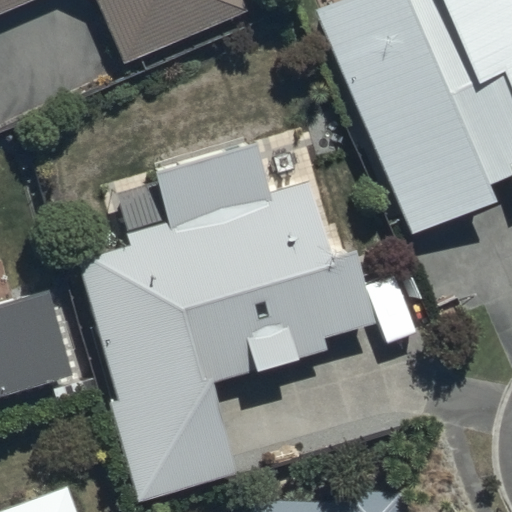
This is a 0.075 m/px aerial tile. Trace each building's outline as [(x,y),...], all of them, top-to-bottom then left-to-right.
[(91,0),(112,50),(232,0),(91,0)] [(511,0),(304,0),(402,224),(482,181),(479,168),(499,160),(506,176),(511,172),(511,0)] [(241,122),(138,150),(156,207),(115,218),(118,232),(66,246),(106,389),(99,391),(126,487),(224,459),(199,370),(250,356),(248,349),(283,339),(285,345),(317,336),(312,319),(363,305),(340,226),(315,233),(297,167),(257,179),(241,122)] [(0,382),(15,378),(17,388),(49,380),(47,370),(62,366),(36,272),(0,281),(0,382)] [(0,511),(71,511),(58,475),(0,495),(0,511)] [(392,511),(393,479),(330,477),(330,489),(241,486),(240,511),(392,511)]
